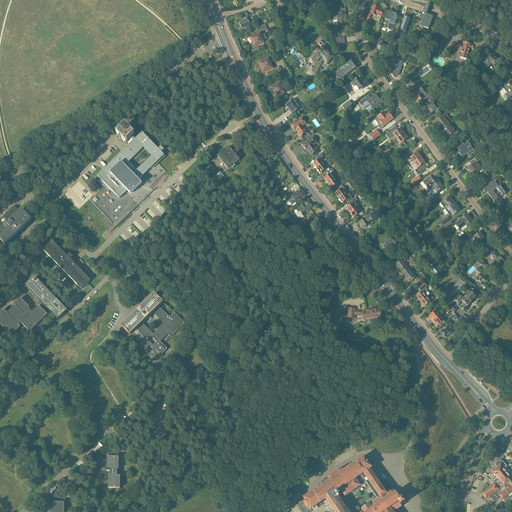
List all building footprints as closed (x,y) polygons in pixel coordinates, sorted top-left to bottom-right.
[(424,14),(420,26),(420,29),(427,32),(425,36),(428,37),(431,31),(428,29),(432,18),(432,17),(426,15),(427,13),(428,8),(429,6),(426,5),(425,7),(423,12),(423,13),(423,14),(424,14)] [(372,19),(375,20),(379,9),(379,8),(373,6),(370,14),(369,13),(367,20),(371,21),(372,19)] [(331,14),(330,20),(339,20),(339,26),(340,28),(346,28),(346,25),(345,16),(346,16),(346,13),(345,9),(343,9),(342,8),(341,8),(340,8),(339,8),(339,9),(338,9),(338,10),(338,14),(331,14)] [(383,10),(379,9),(375,20),(379,22),(381,18),(383,10)] [(385,19),(383,23),(385,24),(384,28),(387,29),(386,31),(390,21),(393,13),(392,13),(392,12),(391,12),(390,12),(388,11),(385,19)] [(390,21),(386,31),(389,32),(390,29),(393,31),(397,17),(396,17),(396,15),(396,14),(394,13),(394,14),(393,13),(390,21)] [(244,21),(239,23),(242,30),(250,26),(250,25),(253,24),(258,22),(255,16),(250,19),(248,20),(247,18),(243,20),(244,21)] [(404,17),(400,31),(405,33),(410,19),(404,17)] [(259,27),(261,32),(267,30),(265,24),(259,27)] [(339,30),(330,31),(331,39),(340,38),(340,37),(339,31),(339,30)] [(259,34),(249,38),(252,44),(251,45),(253,49),(264,44),(261,38),(262,38),(260,33),(259,34)] [(470,45),(471,45),(464,43),(463,46),(452,43),(450,48),(455,50),(455,49),(460,50),(458,57),(466,59),(470,48),(473,49),(474,46),(470,45)] [(327,64),(333,57),(323,47),(310,60),(314,63),(312,68),(310,68),(308,72),(315,75),(321,62),(323,60),(327,64)] [(445,51),(441,49),(441,50),(437,49),(436,55),(440,56),(439,58),(443,59),(445,51)] [(499,61),(490,54),(483,63),(489,68),(492,64),(495,66),(499,61)] [(394,64),(399,66),(401,61),(398,60),(398,58),(394,56),(393,58),(391,57),(387,67),(388,67),(388,68),(388,69),(394,78),(399,75),(393,67),(394,64)] [(268,59),(258,64),(259,65),(258,66),(260,71),(261,70),(263,73),(273,69),(268,59)] [(343,67),(336,72),(341,79),(355,68),(351,62),(346,65),(346,66),(343,68),(343,67)] [(414,79),(418,76),(413,71),(406,76),(408,80),(412,77),(414,79)] [(503,77),(495,85),(497,87),(500,85),(507,93),(504,95),(508,100),(511,97),(511,81),(509,78),(505,80),(503,77)] [(358,78),(352,83),(354,87),(353,88),(356,91),(359,89),(359,90),(362,88),(363,89),(368,86),(366,82),(364,83),(363,82),(362,83),(358,78)] [(280,83),(269,88),(271,93),(271,92),(274,98),(285,92),(283,89),(282,89),(280,83)] [(416,91),(411,94),(414,98),(415,98),(418,102),(424,98),(424,99),(426,102),(434,96),(431,93),(427,95),(425,92),(424,92),(421,88),(419,89),(418,88),(416,85),(413,87),(416,91)] [(480,88),(475,91),(478,97),(484,94),(480,88)] [(368,96),(359,103),(361,106),(364,105),(369,112),(373,109),(381,103),(376,95),(370,99),(368,96)] [(290,103),(286,106),(292,114),(296,111),(296,112),(297,111),(301,108),(297,103),(296,104),(293,100),(290,102),(289,103),(290,103)] [(429,107),(424,110),(428,116),(436,110),(437,111),(440,110),(436,105),(435,106),(434,104),(433,104),(430,100),(426,103),(429,107)] [(352,105),(349,101),(342,106),(345,110),(352,105)] [(379,117),(375,120),(379,125),(378,126),(380,129),(385,126),(393,119),(389,113),(386,116),(385,115),(383,113),(379,116),(379,117)] [(436,122),(441,130),(449,124),(445,119),(448,117),(446,114),(436,122)] [(499,116),(500,117),(497,118),(502,124),(504,122),(506,120),(501,114),(499,116)] [(291,125),(295,131),(297,130),(299,133),(298,134),(301,138),(307,133),(302,126),(306,123),(301,118),(291,125)] [(449,124),(441,130),(447,138),(450,135),(454,141),(457,139),(457,138),(461,135),(458,131),(455,133),(449,124)] [(161,153),(164,150),(160,146),(158,149),(142,133),(135,140),(131,137),(134,134),(131,131),(133,130),(128,125),(126,126),(125,125),(116,134),(125,143),(128,140),(132,144),(98,177),(106,185),(90,201),(116,227),(156,188),(153,185),(161,178),(167,172),(157,162),(164,155),(161,153)] [(395,127),(386,134),(390,139),(394,136),(396,139),(404,133),(400,129),(399,130),(398,131),(395,127)] [(373,140),(381,135),(377,129),(369,135),(373,140)] [(408,139),(404,133),(396,139),(400,144),(399,145),(401,149),(406,145),(404,142),(408,139)] [(313,137),(302,145),(306,150),(308,149),(310,152),(309,153),(312,157),(318,152),(313,145),(317,143),(313,137)] [(462,143),(453,149),(456,154),(458,153),(462,158),(467,154),(468,155),(474,150),(473,149),(476,147),(469,138),(462,143)] [(229,147),(217,157),(228,170),(240,160),(236,155),(239,153),(236,149),(233,151),(229,147)] [(410,159),(414,164),(421,158),(417,153),(410,159)] [(318,161),(313,164),(317,169),(324,164),(329,160),(328,159),(325,159),(323,160),(322,158),(323,157),(321,154),(316,158),(318,161)] [(468,169),(470,172),(470,171),(474,176),(475,177),(479,175),(477,173),(483,169),(477,162),(479,161),(477,157),(469,163),(471,166),(468,168),(468,169)] [(421,158),(414,164),(417,169),(415,171),(417,175),(428,167),(425,163),(421,158)] [(329,160),(324,164),(317,169),(321,174),(325,170),(327,173),(331,170),(329,168),(332,165),(329,160)] [(324,179),(328,184),(335,179),(337,177),(335,174),(335,175),(333,173),(334,172),(332,170),(331,170),(327,173),(329,175),(324,179)] [(486,179),(489,183),(499,175),(496,171),(486,179)] [(421,180),(419,176),(410,182),(413,186),(415,185),(421,180)] [(430,176),(422,182),(429,190),(439,182),(437,180),(435,177),(432,179),(430,176)] [(337,181),(335,179),(328,184),(332,189),(340,182),(338,180),(337,181)] [(487,192),(494,202),(506,194),(500,186),(501,185),(499,183),(497,185),(494,181),(483,190),(485,193),(487,192)] [(439,182),(429,190),(433,196),(443,188),(439,182)] [(343,187),(336,193),(339,199),(346,194),(347,193),(345,190),(343,187)] [(301,190),(289,198),(287,199),(290,203),(288,204),(286,205),(288,208),(305,196),(301,190)] [(10,194),(0,203),(0,204),(4,208),(14,199),(10,194)] [(348,196),(346,194),(339,199),(343,203),(347,200),(349,202),(349,203),(353,200),(351,197),(350,195),(348,196)] [(445,209),(454,202),(450,197),(443,201),(443,202),(440,203),(445,209)] [(349,207),(347,208),(350,213),(357,208),(358,207),(355,202),(357,200),(356,198),(353,200),(349,203),(347,204),(349,207)] [(460,211),(454,202),(445,209),(449,215),(452,214),(453,216),(460,211)] [(299,211),(300,212),(298,214),(300,218),(303,216),(303,217),(314,209),(310,203),(304,208),(302,205),(297,208),(299,211)] [(14,206),(0,219),(0,248),(4,245),(6,246),(32,220),(21,209),(19,212),(14,206)] [(357,208),(350,213),(354,218),(358,215),(359,216),(360,217),(364,214),(363,213),(360,209),(358,207),(357,208)] [(371,214),(359,223),(363,228),(370,224),(368,222),(374,218),(374,217),(375,217),(372,213),(371,214)] [(459,221),(456,224),(460,229),(466,224),(467,226),(472,222),(467,215),(459,221)] [(450,221),(443,227),(446,230),(453,225),(450,221)] [(384,225),(383,223),(371,232),(373,234),(384,225)] [(443,227),(436,232),(439,236),(446,230),(443,227)] [(484,238),(479,232),(472,237),(475,240),(477,244),(476,244),(478,247),(483,244),(481,241),(484,238)] [(393,243),(398,250),(402,247),(396,240),(394,241),(390,236),(380,243),(385,249),(393,243)] [(53,242),(43,251),(81,290),(91,281),(70,260),(73,257),(70,254),(67,256),(53,242)] [(491,266),(496,270),(504,262),(499,257),(493,248),(489,251),(495,261),(491,266)] [(401,260),(396,265),(400,271),(406,267),(404,264),(407,262),(404,258),(401,261),(401,260)] [(478,259),(474,263),(478,268),(483,263),(478,259)] [(408,269),(408,270),(406,267),(400,271),(408,281),(410,283),(413,280),(415,278),(408,269)] [(479,268),(475,273),(479,276),(476,280),(484,286),(489,281),(485,278),(487,276),(479,268)] [(54,311),(54,312),(52,313),(52,314),(57,319),(58,320),(59,320),(67,311),(67,310),(54,297),(35,277),(25,286),(46,308),(47,308),(48,307),(49,307),(54,310),(54,311)] [(471,285),(464,279),(462,282),(469,288),(471,285)] [(417,297),(421,302),(428,297),(427,296),(430,294),(426,288),(427,287),(424,283),(418,287),(422,293),(417,297)] [(466,308),(470,303),(475,297),(473,294),(475,291),(472,288),(464,299),(459,295),(453,302),(458,306),(462,302),(464,304),(463,305),(466,308)] [(136,329),(145,339),(140,343),(140,344),(139,344),(139,346),(152,361),(155,358),(154,356),(156,354),(158,355),(159,354),(161,352),(163,354),(166,350),(167,350),(167,349),(167,348),(160,342),(168,334),(171,337),(172,337),(185,325),(185,324),(185,323),(175,313),(170,317),(159,307),(162,303),(162,301),(155,295),(154,294),(154,295),(153,295),(138,309),(124,324),(122,325),(122,326),(122,327),(129,335),(130,335),(131,335),(131,334),(132,333),(136,329)] [(430,299),(428,297),(421,302),(424,307),(434,300),(432,297),(430,299)] [(3,310),(0,312),(0,324),(12,336),(21,327),(19,326),(21,323),(30,332),(47,315),(39,306),(32,312),(28,309),(29,307),(20,298),(14,305),(15,306),(7,314),(3,310)] [(450,308),(454,313),(458,310),(452,303),(448,306),(450,308)] [(348,310),(347,317),(354,318),(355,315),(363,316),(364,320),(368,319),(369,324),(377,323),(376,318),(380,318),(379,309),(379,308),(362,310),(362,311),(363,312),(355,311),(355,308),(348,308),(348,310)] [(430,319),(432,322),(440,316),(438,313),(439,312),(436,309),(433,312),(434,312),(429,316),(431,319),(430,319)] [(442,319),(440,316),(432,322),(434,324),(435,324),(437,327),(442,323),(443,324),(446,321),(443,318),(442,319)] [(448,325),(441,331),(443,335),(444,337),(445,337),(445,338),(453,331),(448,325)] [(107,457),(107,469),(110,469),(110,476),(108,476),(108,488),(120,488),(121,476),(117,476),(118,470),(119,470),(119,457),(107,457)] [(370,469),(372,468),(365,457),(342,472),(340,469),(323,481),(324,484),(304,498),(306,501),(305,502),(305,504),(306,507),(309,507),(309,506),(312,509),(326,500),(334,511),(394,511),(403,506),(402,505),(405,503),(402,499),(401,500),(396,493),(397,490),(395,489),(393,488),(391,490),(390,489),(390,490),(386,493),(370,469)] [(491,486),(482,494),(487,500),(491,505),(499,499),(498,497),(500,496),(504,502),(511,496),(511,472),(504,462),(503,461),(502,461),(501,461),(501,460),(500,460),(499,461),(498,461),(497,462),(496,463),(496,464),(496,465),(496,466),(496,467),(497,468),(492,472),(495,476),(490,480),(493,483),(490,485),(491,486)] [(52,503),(52,511),(64,511),(64,503),(52,503)]
